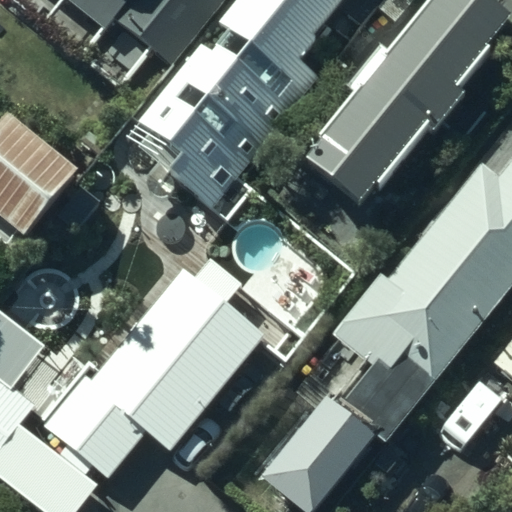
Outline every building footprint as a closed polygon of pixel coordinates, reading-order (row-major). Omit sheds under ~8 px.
[(110,0),(131,17),(113,41),(159,77),(223,0),(110,0)] [(354,0),(278,0),(258,26),(239,11),(130,146),(220,218),(329,83),(307,65),(357,2),(354,0)] [(510,48),(455,4),(308,187),(363,230),(510,48)] [(81,199),(6,139),(0,146),(0,242),(27,265),(81,199)] [(511,146),(354,343),(385,368),(346,417),(395,453),(432,406),(511,306),(511,146)] [(311,258),(259,326),(292,352),(345,285),(311,258)] [(267,356),(185,283),(52,430),(105,478),(140,439),(169,465),(267,356)] [(511,364),(493,387),(511,401),(511,364)] [(0,487),(41,436),(0,403),(0,487)] [(252,411),(194,468),(248,511),(307,511),(335,477),(252,411)]
